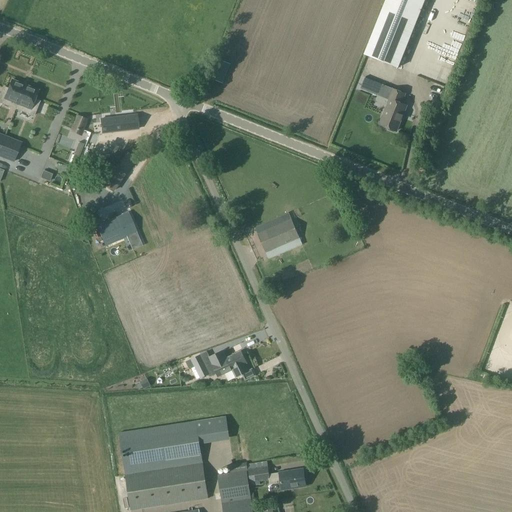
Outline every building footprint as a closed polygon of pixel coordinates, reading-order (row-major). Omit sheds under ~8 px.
[(425,0),(386,0),(364,55),(398,68),(425,0)] [(377,96),(381,84),(364,78),(360,89),(377,96)] [(38,91),(11,80),(8,89),(3,87),(0,95),(0,97),(4,99),(2,103),(28,114),(30,109),(35,111),(39,102),(34,100),(38,91)] [(396,132),(406,106),(402,104),(406,94),(392,88),(388,100),(390,101),(380,125),(396,132)] [(39,109),(36,118),(42,120),(45,111),(39,109)] [(136,115),(100,119),(102,133),(138,129),(136,115)] [(86,120),(77,117),(73,128),(81,131),(86,120)] [(2,140),(0,145),(0,156),(14,162),(19,147),(2,140)] [(75,166),(84,145),(79,142),(70,164),(75,166)] [(103,186),(113,193),(125,175),(137,159),(127,152),(115,168),(103,186)] [(107,179),(106,168),(90,170),(92,185),(103,184),(103,179),(107,179)] [(109,220),(96,226),(105,247),(127,238),(132,250),(143,246),(137,233),(132,222),(128,212),(122,215),(115,218),(109,220)] [(254,228),(266,253),(299,238),(288,213),(254,228)] [(223,350),(207,357),(217,378),(232,370),(227,358),(223,350)] [(241,352),(227,358),(232,370),(236,378),(249,372),(245,365),(247,364),(241,352)] [(191,360),(200,379),(210,374),(201,355),(191,360)] [(224,381),(227,387),(234,384),(231,378),(224,381)] [(202,463),(198,436),(196,422),(119,433),(121,448),(125,475),(202,463)] [(255,486),(254,482),(269,480),(269,485),(281,483),(279,473),(269,475),(267,462),(248,465),(250,487),(255,486)] [(131,511),(208,499),(202,463),(125,475),(131,511)] [(230,465),(231,474),(218,476),(223,511),(252,511),(246,471),(248,471),(247,463),(230,465)] [(282,490),(306,487),(303,471),(279,475),(282,490)]
